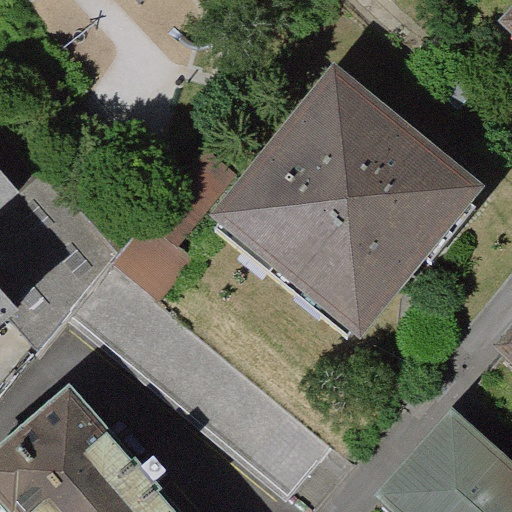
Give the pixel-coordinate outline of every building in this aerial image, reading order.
[(477,202),(335,89),(221,231),(362,344),(477,202)] [(0,224),(33,196),(0,158),(0,343),(39,309),(0,264),(0,224)] [(336,449),(118,269),(80,314),(298,494),(336,449)] [(168,511),(75,404),(0,468),(0,496),(13,511),(168,511)] [(393,503),(403,511),(511,511),(511,463),(465,422),(393,503)]
